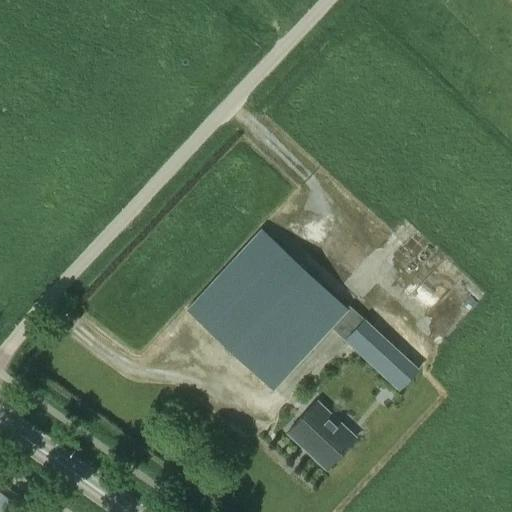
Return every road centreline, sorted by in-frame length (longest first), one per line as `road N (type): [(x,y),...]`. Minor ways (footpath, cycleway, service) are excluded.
road 1 (unclassified): [(0,358),(327,0)]
road 2 (tertiary): [(128,511),(0,420)]
